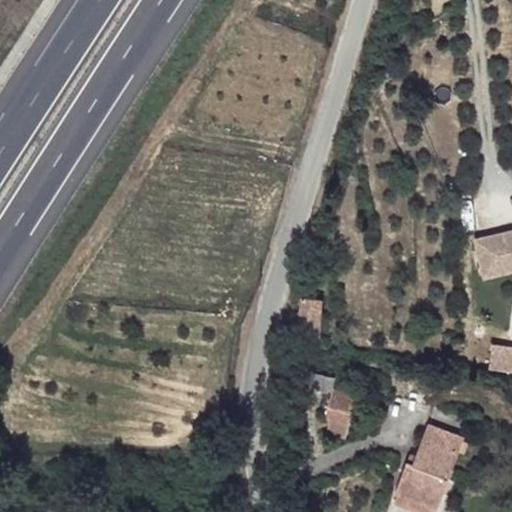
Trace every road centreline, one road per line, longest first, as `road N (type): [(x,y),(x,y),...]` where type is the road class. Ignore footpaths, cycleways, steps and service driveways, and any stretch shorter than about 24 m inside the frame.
road 1 (unclassified): [(363,0),(255,361),(270,511)]
road 2 (motorway): [(0,259),(162,0)]
road 3 (unknown): [(458,0),(487,211)]
road 4 (motorway): [(98,0),(0,155)]
